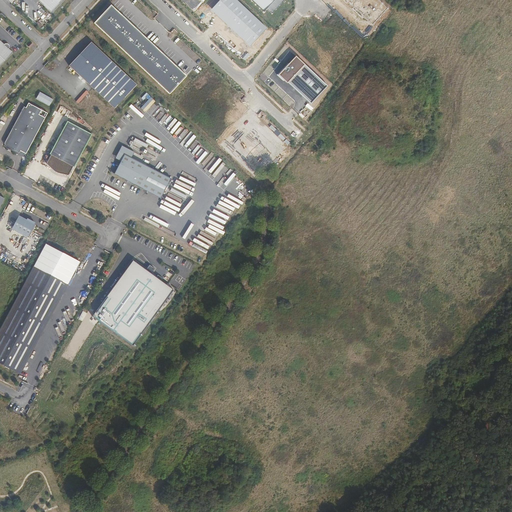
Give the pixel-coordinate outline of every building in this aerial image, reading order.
[(37,0),(51,12),(62,0),(37,0)] [(6,44),(4,44),(0,40),(0,66),(13,52),(9,48),(9,47),(10,46),(7,43),(6,44)] [(114,108),(137,85),(91,42),(68,66),(114,108)] [(26,154),(45,117),(39,114),(42,109),(29,102),(26,107),(24,105),(20,113),(22,114),(9,136),(7,135),(4,140),(4,141),(4,143),(5,144),(6,146),(19,153),(21,150),(25,153),(26,154)] [(42,109),(39,114),(45,117),(48,113),(42,109)] [(20,113),(7,135),(9,136),(22,114),(20,113)] [(74,167),(92,134),(67,121),(50,154),(51,155),(46,163),(53,170),(57,173),(68,175),(73,167),(74,167)] [(23,156),(25,153),(21,150),(19,153),(6,146),(5,147),(23,156)] [(134,152),(122,146),(115,158),(121,161),(124,154),(131,158),(134,152)] [(131,158),(124,154),(121,161),(114,174),(160,199),(170,179),(131,158)] [(186,194),(189,191),(186,189),(187,187),(176,180),(173,186),(186,194)] [(19,216),(12,228),(29,237),(36,225),(34,224),(26,220),(19,216)] [(45,245),(34,266),(68,285),(79,263),(45,245)] [(133,263),(94,318),(134,345),(173,291),(133,263)] [(34,266),(0,329),(0,362),(21,373),(68,285),(34,266)]
